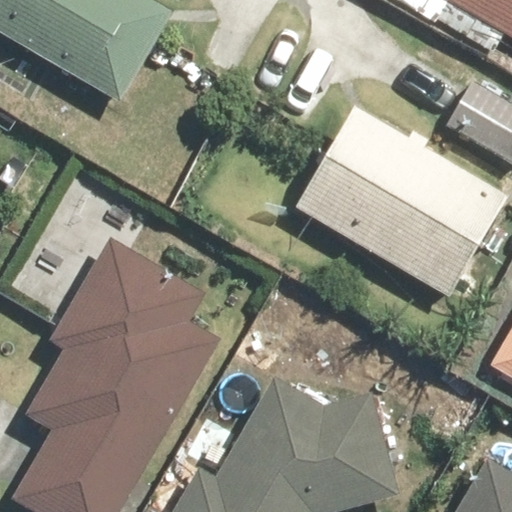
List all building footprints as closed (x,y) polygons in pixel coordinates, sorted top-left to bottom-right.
[(178,18),(148,0),(0,0),(0,30),(123,107),(178,18)] [(511,0),(417,0),(511,47),(511,0)] [(511,108),(471,82),(444,125),(511,166),(511,108)] [(365,115),(309,214),(453,296),(510,197),(365,115)] [(16,498),(39,511),(120,511),(220,347),(187,327),(207,295),(139,251),(134,260),(110,243),(43,341),(70,359),(38,407),(61,422),(16,498)] [(511,344),(496,372),(511,381),(511,344)] [(256,425),(229,480),(223,476),(220,481),(202,471),(179,511),(352,511),(396,504),(376,398),(324,407),(276,384),(259,420),(255,420),(256,425)] [(511,511),(511,474),(489,463),(464,511),(511,511)]
